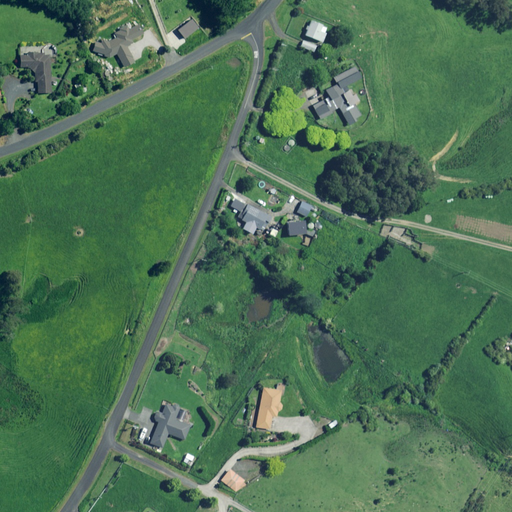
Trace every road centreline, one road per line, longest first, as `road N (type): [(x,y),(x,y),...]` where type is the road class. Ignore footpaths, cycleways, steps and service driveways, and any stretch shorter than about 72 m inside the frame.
road 1 (residential): [(67,511),(106,440),(250,96),(258,55),(247,26)]
road 2 (residential): [(0,149),(110,102),(247,26)]
